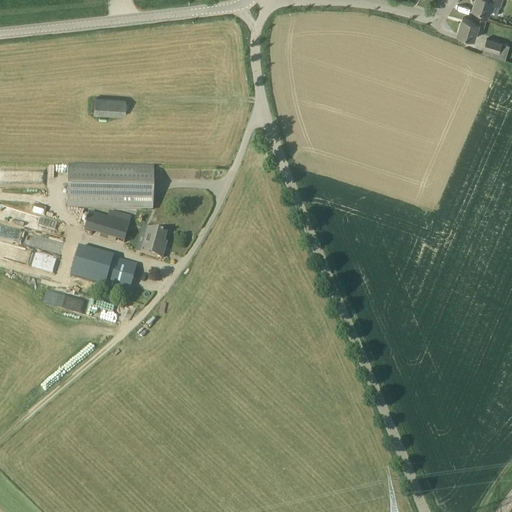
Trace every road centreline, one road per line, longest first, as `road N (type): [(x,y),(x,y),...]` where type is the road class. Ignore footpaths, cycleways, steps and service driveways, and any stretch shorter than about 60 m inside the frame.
road 1 (unclassified): [(261,113),(222,205),(136,328),(0,448)]
road 2 (unclassified): [(424,511),(261,113)]
road 3 (tertiary): [(0,34),(240,5)]
road 4 (unclassified): [(271,8),(345,1),(433,20),(450,0)]
